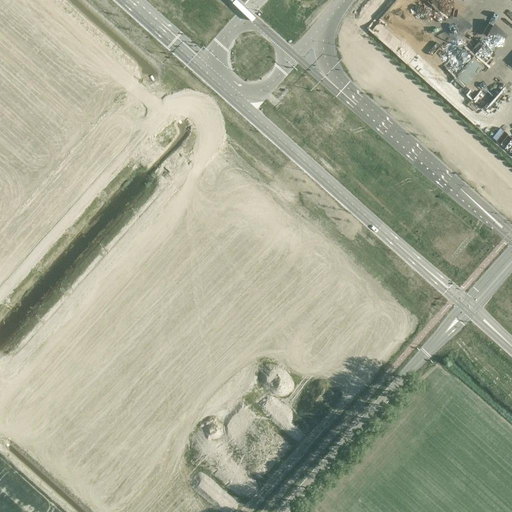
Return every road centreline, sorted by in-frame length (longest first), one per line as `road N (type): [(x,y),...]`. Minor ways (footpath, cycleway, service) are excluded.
road 1 (unclassified): [(0,383),(245,109)]
road 2 (unclassified): [(198,67),(0,292)]
road 3 (unclassified): [(245,109),(441,282)]
road 4 (tertiary): [(283,511),(445,331)]
road 5 (unclassified): [(502,227),(332,75)]
